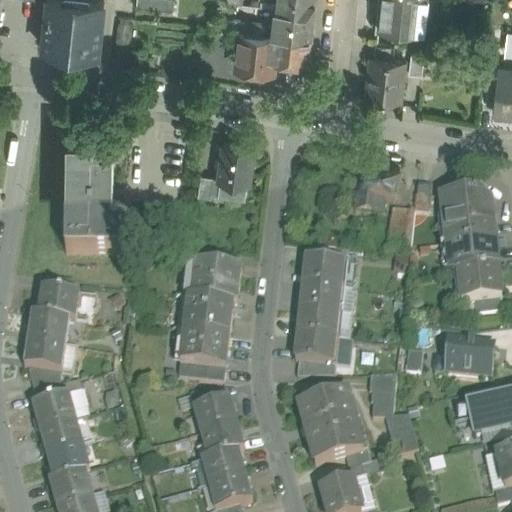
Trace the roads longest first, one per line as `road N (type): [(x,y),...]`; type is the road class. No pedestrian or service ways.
road 1 (residential): [(286,118),(261,384),(297,511)]
road 2 (tertiary): [(32,85),(286,118)]
road 3 (residential): [(32,85),(0,313)]
road 4 (tertiary): [(328,124),(511,159)]
road 5 (residential): [(328,124),(347,0)]
